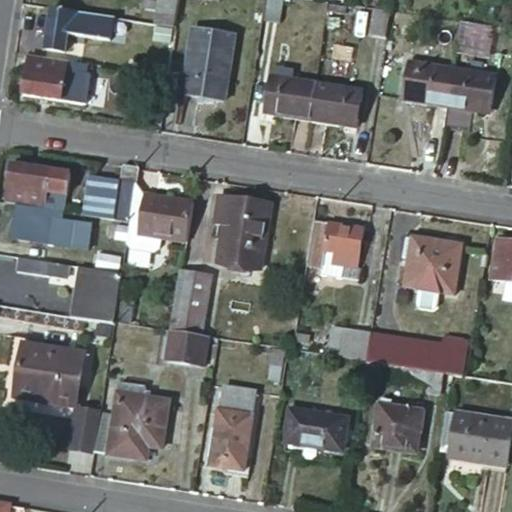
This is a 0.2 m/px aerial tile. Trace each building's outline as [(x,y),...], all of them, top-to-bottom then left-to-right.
[(177,0),(141,0),(140,8),(156,9),(153,25),(173,28),(177,0)] [(115,18),(133,21),(136,4),(118,1),(115,18)] [(108,41),(112,18),(50,8),(43,49),(63,52),(65,34),(108,41)] [(384,36),(388,10),(372,8),(367,33),(384,36)] [(488,54),(495,25),(461,17),(454,46),(488,54)] [(233,36),(191,30),(180,94),(222,101),(233,36)] [(66,61),(27,55),(20,95),(84,105),(89,76),(64,72),(66,61)] [(399,98),(444,105),(449,69),(405,62),(399,98)] [(313,84),(282,79),(283,68),(270,66),(268,78),(266,77),(261,111),(308,118),(313,84)] [(444,105),(470,109),(488,111),(494,76),(449,69),(444,105)] [(359,91),(313,84),(308,118),(354,126),(359,91)] [(467,128),(470,109),(444,105),(441,125),(467,128)] [(10,165),(4,207),(18,209),(47,214),(59,216),(62,197),(66,197),(69,174),(10,165)] [(137,170),(122,168),(120,182),(134,184),(137,170)] [(114,224),(116,210),(113,209),(118,183),(87,179),(83,204),(81,219),(114,224)] [(120,182),(116,210),(114,224),(127,226),(126,235),(187,244),(193,203),(145,196),(134,184),(120,182)] [(215,199),(213,212),(223,215),(226,200),(215,199)] [(269,207),(226,200),(223,215),(213,212),(211,226),(222,228),(217,264),(259,271),(269,207)] [(47,214),(18,209),(13,244),(58,251),(61,228),(45,225),(47,214)] [(364,231),(313,223),(306,268),(323,270),(326,254),(335,255),(333,268),(358,271),(364,231)] [(462,246),(407,237),(403,263),(411,264),(407,288),(454,296),(462,246)] [(511,243),(494,241),(488,280),(511,283),(511,243)] [(66,270),(49,267),(47,280),(64,283),(66,270)] [(78,321),(85,273),(77,271),(69,319),(78,321)] [(120,278),(85,273),(78,321),(113,326),(113,323),(120,278)] [(212,278),(182,274),(173,333),(203,338),(212,278)] [(135,288),(122,286),(117,316),(131,317),(135,288)] [(203,338),(173,333),(170,332),(165,363),(204,369),(208,338),(203,338)] [(372,337),(347,333),(343,359),(364,363),(368,363),(372,337)] [(388,339),(372,337),(368,363),(413,370),(417,371),(419,354),(387,350),(388,339)] [(75,409),(83,356),(23,346),(15,399),(75,409)] [(368,363),(364,363),(361,378),(438,390),(441,375),(417,371),(413,370),(368,363)] [(116,418),(99,415),(93,454),(146,462),(148,449),(161,452),(168,403),(145,400),(147,387),(121,383),(116,418)] [(224,393),(221,412),(256,418),(259,398),(224,393)] [(423,413),(373,405),(369,428),(374,428),(371,448),(414,454),(416,435),(420,435),(423,413)] [(75,409),(69,450),(93,454),(99,415),(100,412),(75,409)] [(345,419),(288,409),(284,434),(341,443),(345,419)] [(443,412),(436,453),(446,454),(446,457),(502,466),(508,420),(453,411),(453,414),(443,412)] [(246,473),(256,418),(221,412),(218,429),(213,428),(209,453),(215,454),(213,468),(246,473)]
